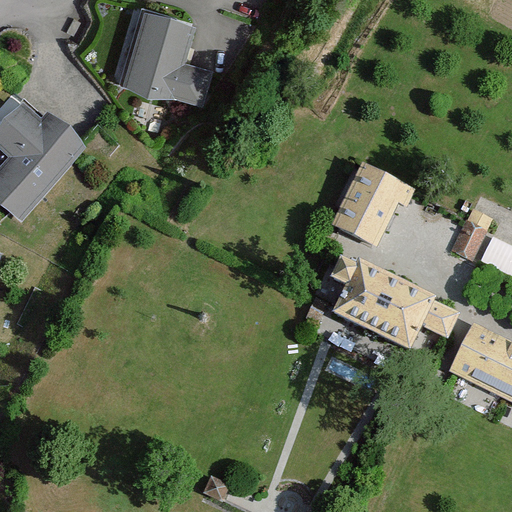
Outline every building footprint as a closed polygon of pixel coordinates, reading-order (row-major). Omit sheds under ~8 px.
[(138,9),(116,86),(197,107),(209,69),(179,62),(189,22),(138,9)] [(0,209),(16,224),(82,152),(45,118),(39,124),(15,102),(0,118),(0,154),(5,158),(0,163),(0,209)] [(359,168),(329,229),(372,249),(393,206),(403,210),(411,194),(359,168)] [(460,223),(447,251),(470,263),(484,235),(460,223)] [(511,250),(490,240),(477,266),(511,282),(511,250)] [(330,312),(406,349),(418,325),(443,337),(454,316),(430,304),(433,298),(356,260),(352,267),(334,258),(324,278),(342,287),(330,312)] [(511,347),(468,327),(447,373),(468,383),(463,394),(499,411),(503,403),(511,407),(511,347)]
